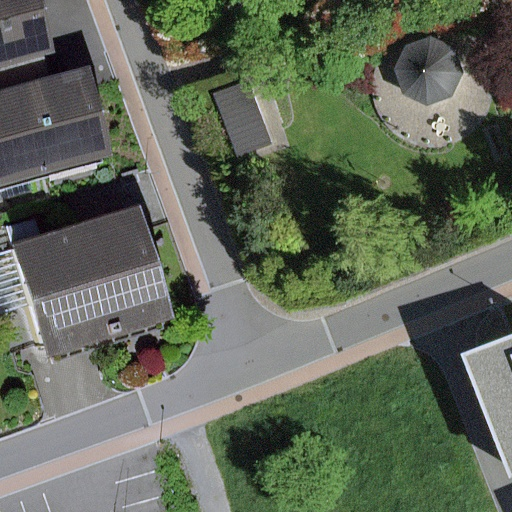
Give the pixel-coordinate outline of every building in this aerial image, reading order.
[(0,0),(0,64),(57,49),(43,0),(0,0)] [(424,43),(414,65),(420,90),(447,103),(471,91),(481,69),(474,46),(455,36),(424,43)] [(0,179),(111,152),(89,64),(0,85),(0,179)] [(293,141),(265,74),(223,91),(251,159),(293,141)] [(139,214),(16,247),(47,362),(170,329),(139,214)] [(511,329),(502,333),(511,362),(511,329)]
